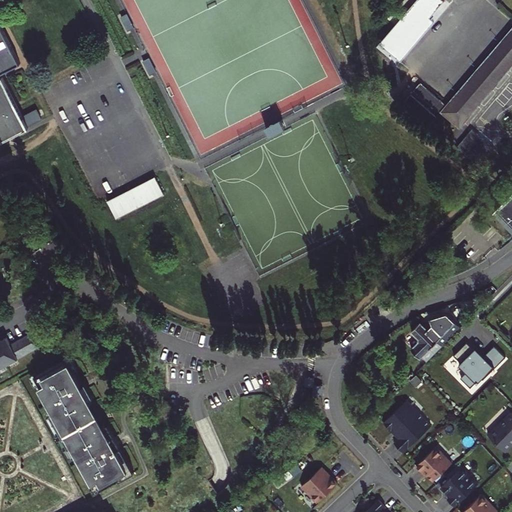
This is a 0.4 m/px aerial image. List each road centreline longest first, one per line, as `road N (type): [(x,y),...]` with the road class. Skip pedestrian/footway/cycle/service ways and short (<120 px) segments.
road 1 (unclassified): [(83,0),(235,298)]
road 2 (residential): [(511,258),(377,326),(345,356),(333,387),(337,416),(381,468)]
